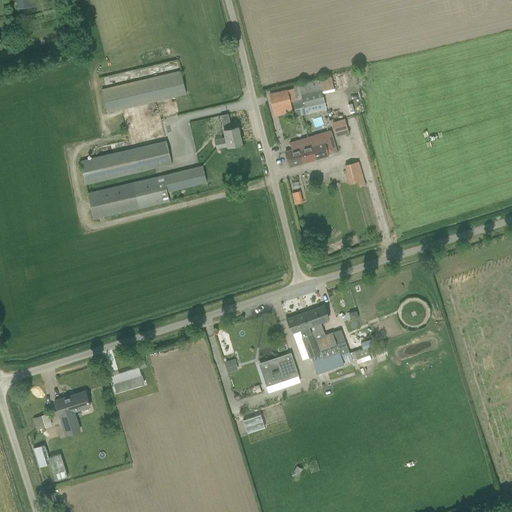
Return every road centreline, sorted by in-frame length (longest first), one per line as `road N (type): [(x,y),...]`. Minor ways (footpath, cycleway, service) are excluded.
road 1 (unclassified): [(0,380),(302,287)]
road 2 (unclassified): [(302,287),(228,0)]
road 3 (unclassified): [(302,287),(511,222)]
road 4 (unclassified): [(35,511),(0,396)]
